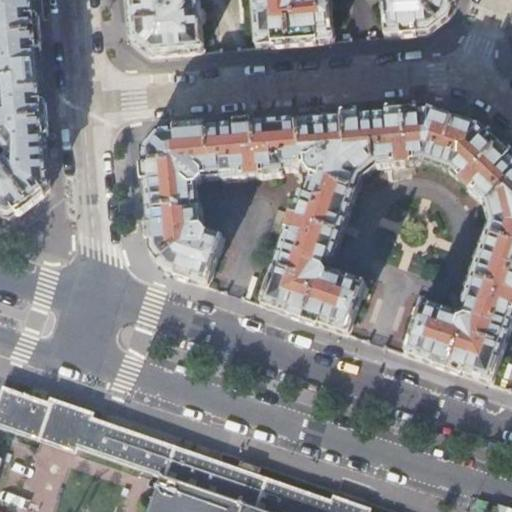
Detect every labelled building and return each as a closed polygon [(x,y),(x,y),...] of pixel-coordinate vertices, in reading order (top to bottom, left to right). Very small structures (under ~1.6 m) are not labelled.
[(0,0),(0,146),(7,156),(7,160),(0,164),(0,217),(11,221),(50,190),(45,125),(37,34),(34,0),(0,0)] [(152,59),(206,54),(203,4),(201,2),(192,2),(189,5),(179,0),(129,0),(130,12),(133,42),(152,59)] [(252,0),(256,50),(335,43),(330,0),(381,0),(386,39),(406,36),(430,35),(449,20),(456,0),(252,0)] [(511,156),(480,127),(452,118),(430,110),(394,113),(317,120),(238,127),(171,132),(159,133),(143,153),(145,174),(149,229),(151,255),(167,275),(183,280),(209,289),(225,240),(212,235),(208,235),(204,230),(206,225),(205,208),(201,208),(199,189),(205,182),(224,180),(225,182),(226,183),(285,179),(286,177),(286,173),(294,172),(303,174),(304,171),(308,171),(313,177),(311,181),(308,181),(307,190),(304,198),(300,197),(298,198),(261,307),(349,337),(366,286),(365,284),(335,274),(332,278),(327,276),(324,269),(326,264),(328,264),(335,260),(362,182),(378,171),(424,167),(449,176),(483,208),(490,227),(463,304),(466,312),(468,312),(465,319),(460,322),(454,320),(455,319),(453,316),(454,315),(424,305),(421,306),(404,356),(493,386),(511,330),(511,156)] [(370,511),(372,509),(354,503),(334,496),(332,501),(130,431),(86,417),(4,389),(0,400),(0,428),(77,455),(79,449),(161,477),(149,511),(370,511)]
